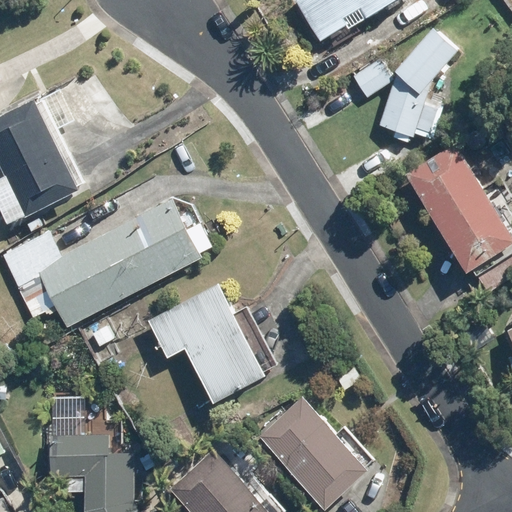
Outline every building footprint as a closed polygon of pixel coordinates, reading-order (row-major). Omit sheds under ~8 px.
[(293,0),(292,1),(317,43),(343,27),(345,32),(397,0),(293,0)] [(392,73),(394,75),(379,128),(413,137),(413,136),(431,141),(442,105),(424,100),(417,96),(455,53),(429,31),(392,73)] [(378,61),(353,78),(365,97),(391,81),(378,61)] [(30,102),(0,117),(0,168),(5,177),(25,218),(77,190),(33,100),(30,102)] [(402,175),(463,275),(511,244),(511,241),(452,144),(402,175)] [(47,230),(0,253),(34,322),(58,311),(66,326),(207,257),(203,251),(215,245),(204,224),(192,229),(177,197),(60,255),(47,230)] [(511,255),(476,276),(487,293),(511,278),(511,255)] [(218,285),(145,324),(165,361),(186,350),(215,406),(268,379),(218,285)] [(107,327),(92,335),(100,349),(114,341),(107,327)] [(368,380),(355,361),(334,376),(347,395),(368,380)] [(299,396),(256,439),(330,511),(372,469),(299,396)] [(69,479),(69,493),(83,493),(83,511),(135,511),(138,511),(134,502),(134,455),(108,455),(107,436),(53,436),(53,479),(69,479)] [(245,482),(216,449),(171,487),(191,511),(281,511),(252,477),(245,482)] [(156,466),(148,454),(137,460),(145,473),(156,466)]
